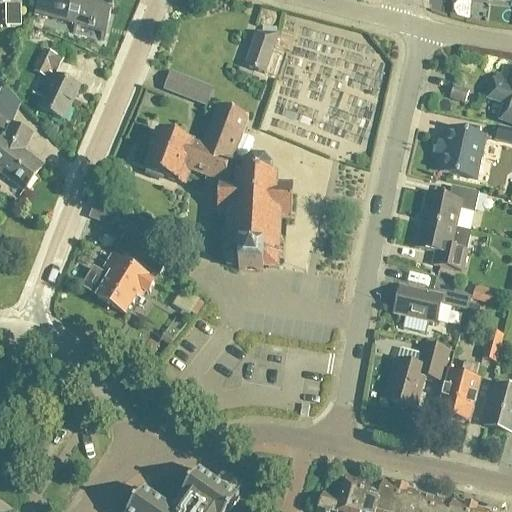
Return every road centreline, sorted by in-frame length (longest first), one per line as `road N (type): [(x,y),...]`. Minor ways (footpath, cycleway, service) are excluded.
road 1 (residential): [(336,444),(415,58),(414,24)]
road 2 (residential): [(28,333),(158,0)]
road 3 (residential): [(511,482),(336,444)]
road 4 (residential): [(133,443),(109,380),(84,355),(28,333)]
